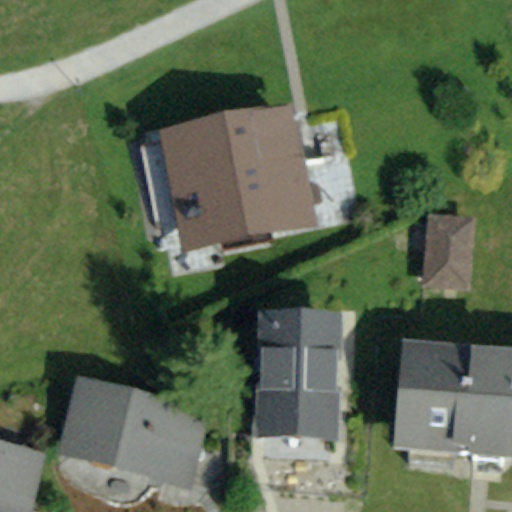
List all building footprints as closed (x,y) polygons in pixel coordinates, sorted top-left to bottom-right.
[(216,221),(219,236),(304,219),(285,124),(185,144),(193,186),(179,189),(187,227),(216,221)] [(471,227),(433,224),(428,286),(466,289),(471,227)] [(334,332),(268,330),(265,432),(331,434),(334,332)] [(511,458),(511,368),(417,361),(411,439),(456,442),(455,454),(473,455),(473,463),(503,466),(504,458),(511,458)] [(165,470),(186,475),(199,425),(86,395),(71,453),(163,477),(165,470)] [(25,511),(37,466),(0,457),(0,511),(25,511)]
